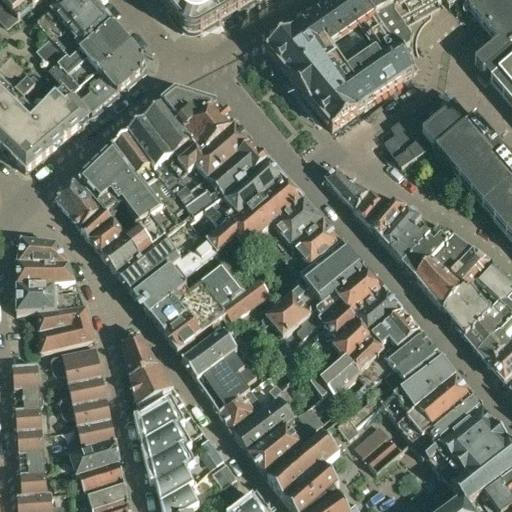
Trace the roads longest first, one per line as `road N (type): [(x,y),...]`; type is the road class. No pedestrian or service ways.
road 1 (residential): [(99,281),(276,511)]
road 2 (residential): [(139,511),(99,281)]
road 3 (residential): [(511,273),(431,214),(332,160)]
road 4 (residential): [(8,511),(0,309)]
road 5 (residential): [(25,204),(175,70)]
road 6 (residential): [(296,173),(230,98),(175,70)]
road 7 (residential): [(175,70),(309,0)]
